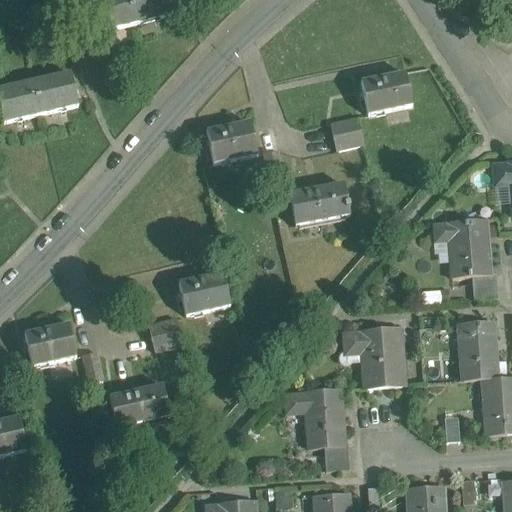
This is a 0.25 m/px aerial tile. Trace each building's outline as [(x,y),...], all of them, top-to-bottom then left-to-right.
[(135,26),(129,0),(96,0),(90,1),(98,35),(135,26)] [(173,17),(168,0),(129,0),(135,26),(173,17)] [(511,0),(495,0),(507,16),(511,12),(511,0)] [(78,107),(70,75),(33,83),(41,116),(78,107)] [(403,75),(360,84),(367,117),(410,108),(403,75)] [(41,116),(33,83),(0,90),(0,109),(3,125),(41,116)] [(356,120),(329,126),(335,153),(362,147),(356,120)] [(250,124),(206,134),(213,167),(257,158),(250,124)] [(278,154),(263,157),(269,185),(284,181),(278,154)] [(511,164),(508,165),(509,167),(493,169),(495,189),(510,187),(511,213),(511,164)] [(343,186),(290,196),(296,228),(349,217),(343,186)] [(485,223),(432,227),(433,247),(449,246),(452,282),(472,281),(472,279),(489,278),(485,223)] [(223,277),(178,287),(185,320),(230,310),(223,277)] [(489,278),(472,279),(472,281),(473,291),(496,289),(495,277),(489,278)] [(496,289),(473,291),(474,304),(497,302),(496,289)] [(176,322),(149,329),(155,356),(183,349),(176,322)] [(493,326),(458,329),(463,385),(482,383),(497,382),(493,326)] [(69,328),(25,338),(32,370),(76,361),(69,328)] [(397,333),(361,336),(345,338),(346,356),(364,355),(366,374),(364,374),(365,392),(403,389),(401,357),(399,357),(397,333)] [(97,357),(82,360),(89,388),(103,384),(97,357)] [(511,380),(497,382),(482,383),(487,439),(511,437),(511,380)] [(163,389),(110,400),(117,432),(170,420),(163,389)] [(340,394),(284,398),(284,399),(286,399),(287,418),(288,418),(288,417),(306,415),(308,451),(307,451),(308,452),(324,451),(344,449),(344,448),(339,395),(340,395),(340,394)] [(19,420),(0,423),(0,458),(26,453),(19,420)] [(457,421),(444,422),(446,446),(459,445),(457,421)] [(344,449),(324,451),(325,462),(349,461),(348,448),(344,448),(344,449)] [(349,461),(325,462),(325,475),(349,473),(349,461)] [(474,484),(461,485),(463,509),(476,508),(474,484)] [(511,511),(511,484),(503,486),(505,511),(511,511)] [(381,511),(380,491),(367,492),(368,511),(381,511)] [(442,511),(441,491),(408,493),(408,511),(442,511)] [(348,511),(348,497),(314,500),(314,511),(348,511)]
